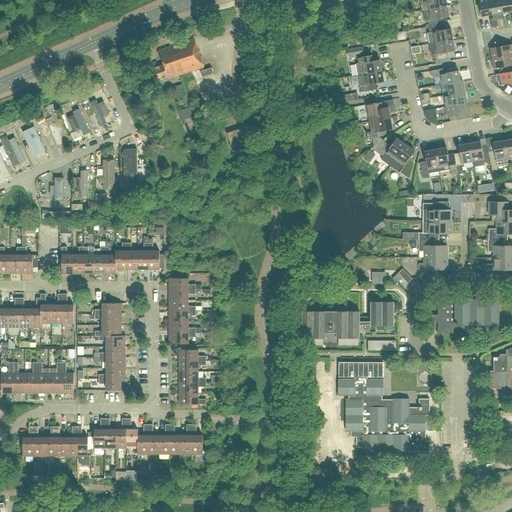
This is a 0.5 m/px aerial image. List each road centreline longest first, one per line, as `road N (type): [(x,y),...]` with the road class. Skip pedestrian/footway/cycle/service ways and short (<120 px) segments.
road 1 (residential): [(44,285),(153,287),(153,409)]
road 2 (residential): [(24,177),(129,128),(91,43)]
road 3 (residential): [(511,109),(497,122),(419,129),(394,44)]
road 4 (residential): [(428,511),(428,479),(453,471),(458,460),(457,362)]
road 5 (residential): [(153,409),(42,411),(0,439)]
